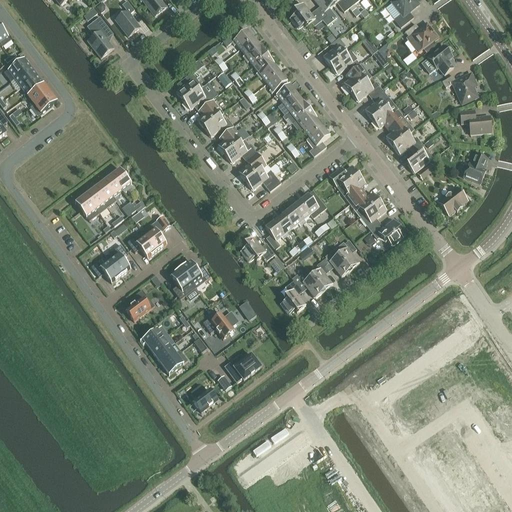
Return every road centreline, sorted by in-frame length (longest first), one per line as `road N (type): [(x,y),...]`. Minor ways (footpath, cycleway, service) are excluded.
road 1 (residential): [(357,140),(250,217),(128,61),(208,0)]
road 2 (residential): [(438,511),(367,404),(470,329)]
road 3 (residential): [(0,165),(73,109),(0,11)]
road 4 (tertiary): [(293,396),(456,273)]
road 5 (residential): [(102,313),(0,175)]
road 6 (residential): [(357,140),(260,18)]
road 7 (residential): [(306,329),(426,231)]
